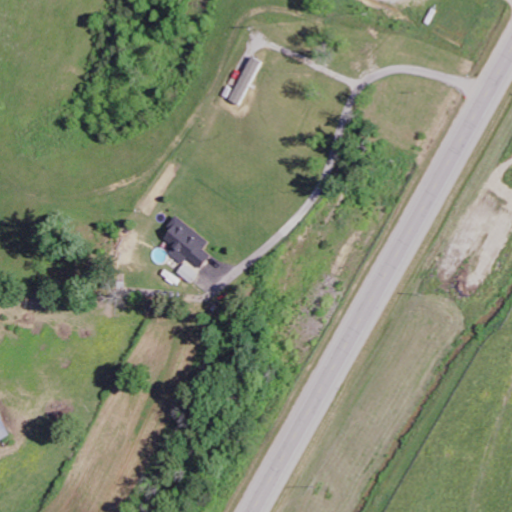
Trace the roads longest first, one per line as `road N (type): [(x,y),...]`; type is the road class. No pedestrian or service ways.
road 1 (trunk): [(248,511),(511,42)]
road 2 (residential): [(483,94),(416,70),(379,75),(354,100),(320,193),(258,258),(207,298),(124,292)]
